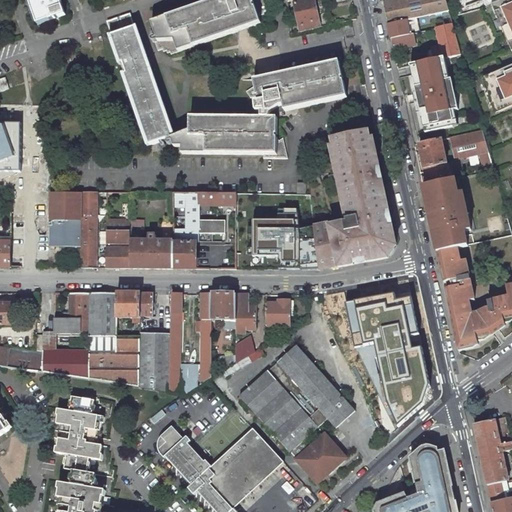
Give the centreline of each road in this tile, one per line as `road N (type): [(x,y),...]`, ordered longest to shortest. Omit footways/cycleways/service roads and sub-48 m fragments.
road 1 (residential): [(423,260),(316,282),(0,279)]
road 2 (residential): [(365,0),(423,260)]
road 3 (residential): [(455,396),(330,511)]
road 4 (residential): [(423,260),(455,396)]
